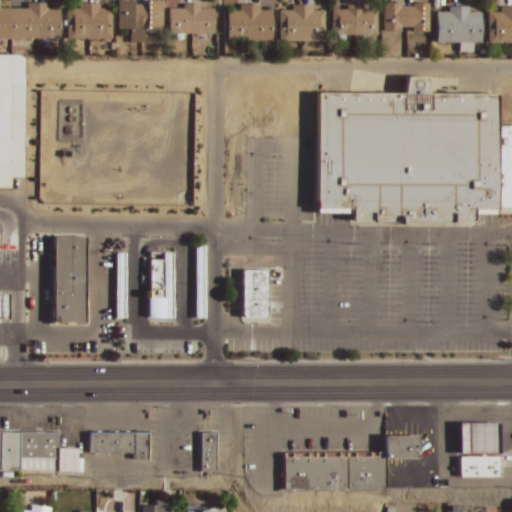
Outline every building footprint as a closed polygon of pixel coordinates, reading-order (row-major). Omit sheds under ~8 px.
[(118,2),(134,2),(134,5),(146,5),(146,2),(163,2),(163,32),(146,32),(146,29),(141,29),(141,44),(130,44),(130,31),(118,31),(118,2)] [(0,10),(27,10),(27,4),(47,4),(47,10),(59,10),(59,41),(0,41),(0,10)] [(66,10),(78,10),(78,4),(99,4),(99,10),(111,10),(111,41),(66,41),(66,10)] [(384,4),(400,4),(400,8),(413,8),(413,4),(429,4),(429,34),(413,34),(413,28),(400,28),(400,33),(384,33),(384,4)] [(169,10),(184,10),(184,5),(200,5),(200,10),(214,10),(214,35),(169,35),(169,10)] [(227,12),(239,12),(239,6),(260,6),(260,12),(272,11),(272,42),(227,43),(227,12)] [(279,12),(292,12),(292,6),(312,6),(313,12),(325,12),(325,42),(280,43),(279,12)] [(332,11),(347,11),(347,7),(363,7),(363,12),(377,11),(377,37),(332,37),(332,11)] [(436,14),(449,13),(449,8),(469,8),(469,14),(481,14),(481,44),(436,44),(436,14)] [(489,14),(501,14),(501,8),(511,8),(511,45),(489,45),(489,14)] [(402,94),(316,94),(315,213),(349,213),(349,222),(472,223),(472,214),(495,214),(495,209),(511,209),(511,126),(495,126),(496,95),(425,94),(425,78),(405,77),(402,94)] [(83,323),(83,238),(52,238),(52,323),(83,323)] [(193,319),(193,247),(203,247),(203,319),(193,319)] [(124,254),(124,319),(114,319),(114,254),(124,254)] [(172,320),(171,254),(161,254),(161,260),(162,298),(146,299),(146,319),(162,319),(162,320),(172,320)] [(146,299),(162,298),(161,260),(147,260),(148,291),(144,291),(144,297),(146,299)] [(240,317),(240,270),(265,270),(265,316),(240,317)] [(494,455),(455,455),(455,424),(494,424),(494,455)] [(198,432),(214,432),(214,472),(199,472),(198,432)] [(0,436),(56,436),(56,452),(75,452),(76,473),(0,473),(0,436)] [(89,437),(147,436),(147,463),(133,463),(133,456),(89,456),(89,437)] [(281,457),(374,456),(374,452),(383,452),(382,436),(415,436),(415,459),(383,459),(383,489),(281,489),(281,457)] [(455,458),(461,458),(461,455),(497,455),(498,478),(455,478),(455,458)]
